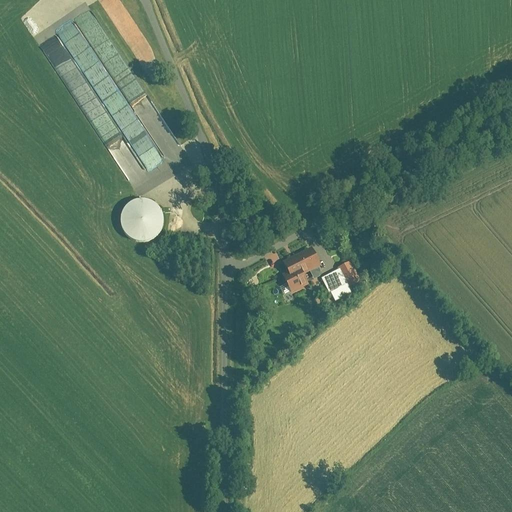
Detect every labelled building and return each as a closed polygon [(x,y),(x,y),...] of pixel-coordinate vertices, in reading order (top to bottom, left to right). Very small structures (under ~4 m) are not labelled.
[(162,240),(160,202),(122,204),(123,223),(124,223),(125,242),(162,240)] [(314,247),(286,262),(294,279),(305,273),(322,264),(314,247)] [(351,289),(369,280),(358,260),(341,268),(348,283),(351,289)] [(341,268),(323,277),(330,292),(348,283),(341,268)] [(313,280),(321,277),(319,269),(310,271),(313,280)] [(289,281),(295,293),(311,285),(305,273),(294,279),(289,281)]
